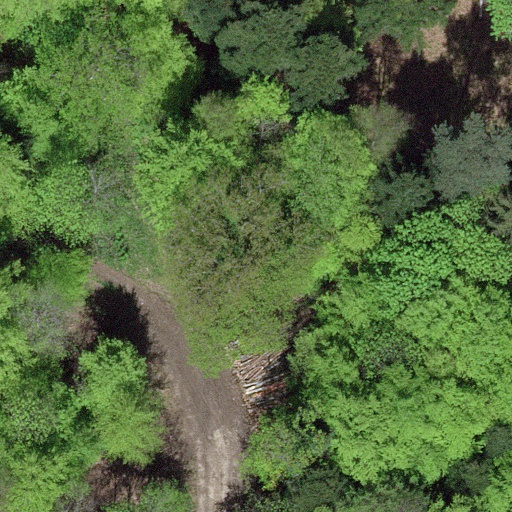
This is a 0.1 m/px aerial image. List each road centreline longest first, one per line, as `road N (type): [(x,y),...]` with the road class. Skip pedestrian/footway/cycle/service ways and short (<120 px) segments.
road 1 (track): [(213,511),(207,369),(128,292),(52,242),(0,223)]
road 2 (track): [(0,65),(111,183),(163,257),(192,314),(207,369)]
